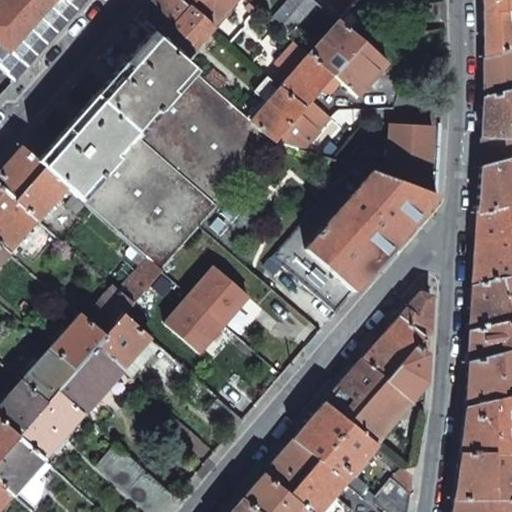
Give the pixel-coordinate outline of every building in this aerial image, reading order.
[(0,0),(0,68),(13,80),(83,0),(0,0)] [(181,60),(210,28),(178,0),(150,0),(134,19),(149,32),(181,60)] [(178,0),(210,28),(234,0),(178,0)] [(312,0),(288,0),(270,22),(285,35),(315,2),(312,0)] [(378,0),(409,27),(408,0),(312,0),(315,2),(337,21),(355,0),(378,0)] [(511,0),(481,0),(482,56),(511,48),(506,9),(510,8),(509,2),(511,1),(511,0)] [(251,14),(255,9),(247,2),(244,7),(251,14)] [(423,7),(423,26),(442,26),(442,7),(423,7)] [(331,75),(360,42),(337,22),(308,55),(331,75)] [(170,92),(190,69),(181,60),(149,32),(93,96),(135,132),(152,112),(154,113),(157,111),(158,112),(174,95),(170,92)] [(356,97),(386,63),(362,42),(362,41),(360,42),(331,75),(326,81),(331,85),(336,79),(356,97)] [(294,43),(278,62),(283,67),(271,81),(280,88),(308,55),(294,43)] [(511,49),(511,48),(482,56),(483,97),(511,88),(511,49)] [(326,81),(331,75),(308,55),(280,88),(303,108),(326,81)] [(216,206),(273,141),(250,121),(226,100),(203,80),(190,69),(170,92),(174,95),(158,112),(157,111),(154,113),(152,112),(135,132),(133,133),(216,206)] [(224,88),(227,82),(212,69),(203,80),(226,100),(231,95),(224,88)] [(303,108),(280,88),(271,81),(267,77),(254,92),(267,102),(250,121),(273,141),(298,113),(303,108)] [(511,127),(510,128),(511,113),(511,88),(483,97),(479,167),(511,157),(511,127)] [(133,133),(135,132),(93,96),(35,162),(64,187),(76,198),(95,177),(98,179),(101,176),(102,177),(117,160),(113,156),(133,133)] [(303,151),(319,131),(317,129),(298,113),(273,141),(303,151)] [(388,124),(384,178),(425,193),(431,127),(388,124)] [(159,270),(216,206),(133,133),(113,156),(117,160),(102,177),(101,176),(98,179),(95,177),(76,198),(140,254),(159,270)] [(0,188),(36,220),(64,187),(35,162),(20,148),(0,171),(0,188)] [(511,157),(479,167),(476,213),(511,202),(511,157)] [(352,292),(435,196),(425,193),(384,178),(369,172),(356,188),(303,249),(352,292)] [(303,249),(356,188),(340,175),(269,257),(335,312),(352,292),(303,249)] [(0,246),(7,253),(36,220),(0,188),(0,246)] [(511,202),(476,213),(471,283),(511,272),(511,202)] [(67,238),(77,226),(72,222),(62,233),(67,238)] [(131,304),(160,271),(159,270),(140,254),(111,287),(131,304)] [(211,267),(186,295),(221,324),(245,296),(211,267)] [(44,278),(47,274),(41,269),(38,273),(44,278)] [(511,272),(471,283),(468,330),(511,317),(511,272)] [(122,315),(131,304),(111,287),(106,282),(77,314),(103,337),(122,315)] [(428,331),(430,297),(418,292),(397,316),(421,337),(423,338),(428,331)] [(186,295),(162,324),(197,353),(221,324),(186,295)] [(24,311),(28,306),(22,301),(18,306),(24,311)] [(94,346),(103,337),(77,314),(49,347),(74,369),(94,346)] [(121,370),(148,339),(122,315),(103,337),(94,346),(121,370)] [(421,337),(397,316),(359,360),(385,380),(416,344),(426,353),(427,340),(423,338),(421,337)] [(511,317),(468,330),(466,361),(511,348),(511,317)] [(425,382),(426,353),(416,344),(385,380),(409,400),(420,388),(425,382)] [(81,415),(121,370),(94,346),(74,369),(54,392),(81,415)] [(54,392),(74,369),(49,347),(20,380),(45,402),(54,392)] [(511,348),(466,361),(462,407),(511,394),(511,348)] [(373,444),(409,400),(385,380),(359,360),(322,402),(373,444)] [(108,409),(133,381),(121,370),(81,415),(92,425),(94,422),(95,424),(108,409)] [(0,422),(15,436),(45,402),(20,380),(0,401),(0,422)] [(42,460),(81,415),(54,392),(45,402),(15,436),(42,460)] [(511,394),(462,407),(457,453),(511,453),(511,394)] [(230,434),(241,420),(215,399),(205,412),(230,434)] [(343,480),(373,444),(322,402),(292,438),(317,459),(343,480)] [(0,453),(15,436),(0,422),(0,453)] [(0,484),(11,494),(42,460),(15,436),(0,453),(0,484)] [(287,495),(317,459),(292,438),(261,473),(287,495)] [(146,511),(162,511),(175,498),(113,444),(94,466),(146,511)] [(511,453),(457,453),(454,476),(451,498),(511,497),(511,453)] [(412,470),(414,461),(402,456),(399,465),(412,470)] [(54,471),(61,464),(55,459),(49,466),(54,471)] [(315,511),(321,506),(343,480),(317,459),(287,495),(307,511),(315,511)] [(255,511),(307,511),(287,495),(261,473),(240,499),(255,511)] [(382,511),(405,511),(408,493),(389,478),(369,501),(382,511)] [(0,506),(11,494),(0,484),(0,506)] [(511,511),(511,497),(451,498),(449,511),(511,511)] [(255,511),(240,499),(228,511),(255,511)]
